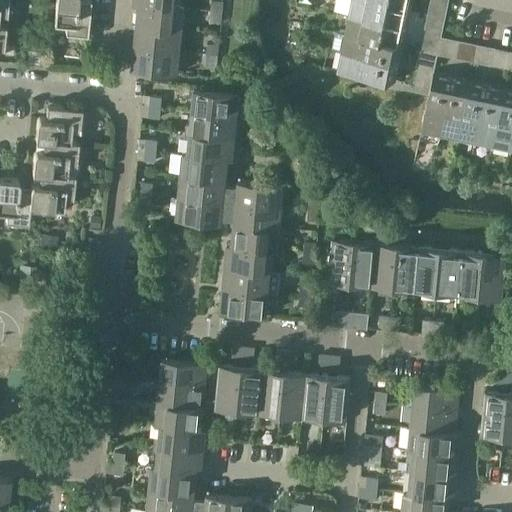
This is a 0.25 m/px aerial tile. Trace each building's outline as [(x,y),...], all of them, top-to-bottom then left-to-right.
[(55,0),(55,2),(54,16),(54,21),(66,23),(65,31),(87,33),(90,0),(55,0)] [(222,11),(223,0),(222,0),(212,0),(211,10),(222,11)] [(392,5),(369,0),(351,0),(349,14),(389,22),(402,25),(406,8),(392,5)] [(440,15),(442,1),(437,0),(430,0),(428,12),(440,15)] [(54,16),(55,2),(46,1),(45,16),(54,16)] [(179,7),(138,3),(136,24),(177,28),(179,7)] [(222,11),(211,10),(210,21),(221,22),(222,11)] [(437,28),(440,15),(428,12),(425,26),(437,28)] [(389,22),(349,14),(345,32),(387,40),(399,43),(402,25),(389,22)] [(177,28),(136,24),(134,45),(175,50),(177,28)] [(345,32),(341,50),(382,58),(395,61),(399,43),(387,40),(345,32)] [(420,48),(432,50),(435,36),(424,33),(420,48)] [(207,52),(218,53),(219,42),(208,41),(207,52)] [(456,45),(441,41),(438,53),(453,56),(456,45)] [(175,50),(134,45),(132,68),(173,72),(175,50)] [(474,61),(476,49),(463,46),(460,58),(474,61)] [(432,50),(420,48),(418,62),(429,64),(432,50)] [(29,49),(28,61),(28,63),(41,65),(42,50),(29,49)] [(491,52),(476,49),(474,61),(488,64),(491,52)] [(382,58),(341,50),(338,68),(378,76),(391,79),(395,61),(382,58)] [(217,64),(218,53),(207,52),(206,63),(217,64)] [(509,68),(511,56),(498,53),(495,65),(509,68)] [(428,71),(416,69),(413,84),(425,86),(428,71)] [(448,95),(451,78),(433,75),(430,91),(422,128),(440,132),(448,95)] [(469,82),(451,78),(448,95),(440,132),(458,136),(466,98),(469,82)] [(466,98),(458,136),(475,139),(483,102),(487,86),(469,82),(466,98)] [(504,89),(487,86),(483,102),(475,139),(493,143),(501,106),(504,89)] [(192,109),(238,114),(240,92),(190,87),(189,94),(193,95),(192,109)] [(501,106),(493,143),(511,147),(511,140),(511,91),(504,89),(501,106)] [(151,95),(150,105),(161,107),(162,96),(151,95)] [(70,140),(70,139),(71,128),(79,129),(81,107),(47,104),(45,116),(42,116),(38,117),(37,120),(35,137),(43,138),(43,137),(70,140)] [(161,107),(150,105),(149,116),(160,117),(161,107)] [(186,123),(185,130),(236,135),(238,114),(192,109),(190,124),(186,123)] [(236,135),(185,130),(185,137),(189,138),(188,152),(233,157),(236,135)] [(43,137),(43,138),(42,149),(39,149),(35,150),(33,153),(32,171),(40,172),(40,171),(66,174),(66,173),(67,162),(76,162),(78,140),(70,139),(70,140),(43,137)] [(156,149),(157,139),(146,138),(145,148),(156,149)] [(155,160),(156,149),(145,148),(144,159),(155,160)] [(182,166),(181,173),(226,178),(231,178),(233,157),(188,152),(186,167),(182,166)] [(106,175),(107,166),(96,166),(95,175),(106,175)] [(32,184),(30,187),(31,187),(29,204),(30,204),(63,207),(64,195),(73,196),(75,176),(75,174),(66,173),(66,174),(40,171),(40,172),(39,183),(35,182),(32,184)] [(226,178),(181,173),(180,180),(185,181),(183,195),(224,199),(226,178)] [(0,175),(0,210),(7,211),(6,219),(28,222),(30,204),(29,204),(31,187),(30,187),(19,185),(19,182),(18,178),(15,176),(0,175)] [(238,178),(238,184),(236,200),(282,205),(284,183),(238,178)] [(142,181),(141,191),(152,192),(153,182),(142,181)] [(152,192),(141,191),(140,202),(151,203),(152,192)] [(224,199),(183,195),(182,210),(177,209),(177,217),(222,221),(224,199)] [(309,208),(320,209),(321,198),(310,197),(309,208)] [(236,200),(234,218),(234,222),(280,226),(282,205),(236,200)] [(320,209),(309,208),(308,219),(319,220),(320,209)] [(101,226),(102,215),(92,215),(91,225),(101,226)] [(280,226),(234,222),(229,221),(227,243),(273,248),(278,248),(280,226)] [(41,232),(40,244),(56,246),(58,235),(41,232)] [(351,279),(355,238),(332,236),(328,281),(336,282),(336,278),(351,279)] [(376,240),(355,238),(351,279),(365,280),(365,285),(372,286),(376,240)] [(316,252),(317,241),(306,240),(304,251),(316,252)] [(397,242),(376,240),(372,286),(379,286),(379,282),(393,283),(397,242)] [(419,244),(397,242),(393,283),(408,285),(407,289),(415,290),(419,244)] [(227,243),(225,264),(271,269),(273,248),(227,243)] [(440,247),(419,244),(415,290),(422,290),(422,286),(437,288),(440,247)] [(440,247),(437,288),(451,289),(451,293),(458,294),(462,249),(440,247)] [(483,251),(462,249),(458,294),(465,295),(465,290),(479,292),(483,251)] [(314,263),(316,252),(304,251),(303,262),(314,263)] [(505,253),(483,251),(479,292),(494,293),(493,298),(501,298),(505,253)] [(35,275),(36,264),(25,263),(19,262),(18,274),(35,275)] [(271,269),(225,264),(223,286),(268,291),(271,269)] [(300,294),(311,295),(312,284),(301,283),(300,294)] [(268,291),(223,286),(221,308),(266,313),(268,291)] [(311,295),(300,294),(299,305),(310,306),(311,295)] [(346,321),(347,310),(337,309),(335,320),(346,321)] [(348,310),(346,326),(367,328),(369,313),(348,310)] [(389,325),(390,314),(380,313),(378,324),(389,325)] [(401,315),(390,314),(389,325),(400,326),(401,315)] [(432,330),(433,319),(423,318),(421,329),(432,330)] [(444,320),(433,319),(432,330),(443,331),(444,320)] [(476,334),(477,323),(466,322),(465,333),(476,334)] [(487,324),(477,323),(476,334),(486,335),(487,324)] [(243,356),(244,345),(233,344),(232,355),(243,356)] [(254,357),(255,346),(244,345),(243,356),(254,357)] [(286,361),(287,350),(276,349),(275,360),(286,361)] [(297,362),(298,351),(287,350),(286,361),(297,362)] [(329,365),(330,354),(319,353),(318,364),(329,365)] [(330,354),(329,365),(340,366),(341,355),(330,354)] [(163,357),(160,379),(206,384),(208,362),(163,357)] [(238,406),(242,365),(220,363),(216,408),(223,409),(224,404),(238,406)] [(124,365),(123,376),(134,377),(135,366),(124,365)] [(264,367),(242,365),(238,406),(253,407),(252,412),(259,412),(264,367)] [(285,369),(264,367),(259,412),(266,413),(267,408),(281,410),(285,369)] [(307,371),(285,369),(281,410),(296,411),(295,416),(302,417),(307,371)] [(307,371),(302,417),(309,417),(310,413),(324,414),(328,373),(307,371)] [(509,383),(510,372),(499,371),(498,382),(509,383)] [(328,373),(324,414),(338,416),(338,420),(346,421),(350,375),(328,373)] [(134,377),(123,376),(122,386),(132,388),(134,377)] [(206,384),(160,379),(158,401),(204,405),(206,384)] [(413,404),(458,408),(460,386),(415,382),(413,404)] [(498,382),(497,390),(486,389),(481,434),(489,435),(489,431),(504,432),(508,391),(509,383),(498,382)] [(376,401),(386,402),(387,391),(377,390),(376,401)] [(204,405),(158,401),(156,422),(160,422),(201,426),(204,405)] [(386,402),(376,401),(375,412),(385,413),(386,402)] [(413,404),(411,425),(456,430),(458,408),(413,404)] [(119,407),(118,418),(129,419),(130,408),(119,407)] [(129,419),(118,418),(117,428),(128,429),(129,419)] [(206,427),(201,426),(160,422),(158,444),(204,448),(206,427)] [(456,430),(411,425),(409,447),(413,447),(454,451),(456,430)] [(384,434),(373,433),(372,444),(382,445),(384,434)] [(372,444),(365,443),(364,443),(362,464),(381,466),(383,445),(382,445),(372,444)] [(204,448),(158,444),(156,465),(197,469),(202,470),(204,448)] [(413,447),(411,469),(456,473),(459,452),(454,451),(413,447)] [(125,463),(126,452),(115,451),(114,462),(125,463)] [(124,473),(125,463),(114,462),(113,472),(124,473)] [(197,469),(156,465),(152,465),(150,486),(195,491),(197,469)] [(456,473),(411,469),(409,490),(450,494),(454,495),(456,473)] [(0,498),(11,500),(13,478),(0,476),(0,498)] [(367,486),(378,488),(379,477),(368,476),(367,486)] [(192,511),(195,491),(150,486),(148,508),(189,511),(192,511)] [(378,488),(367,486),(366,497),(376,498),(378,488)] [(404,490),(402,511),(409,511),(447,511),(450,494),(409,490),(404,490)] [(204,511),(249,511),(251,496),(207,492),(204,511)] [(110,505),(121,506),(122,496),(111,495),(110,505)] [(9,511),(11,500),(0,498),(0,511),(9,511)] [(308,501),(303,501),(294,500),(292,511),(333,511),(334,508),(308,505),(308,501)]
